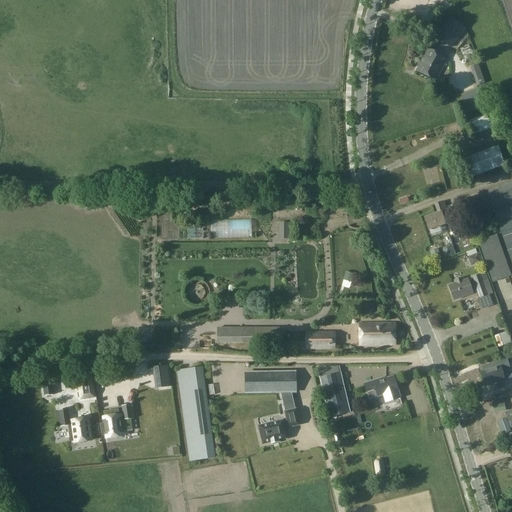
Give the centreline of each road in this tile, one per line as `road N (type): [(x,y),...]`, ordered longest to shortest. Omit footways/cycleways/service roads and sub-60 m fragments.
road 1 (tertiary): [(483,511),(433,354),(375,213),(360,97),(377,0)]
road 2 (track): [(0,370),(144,357)]
